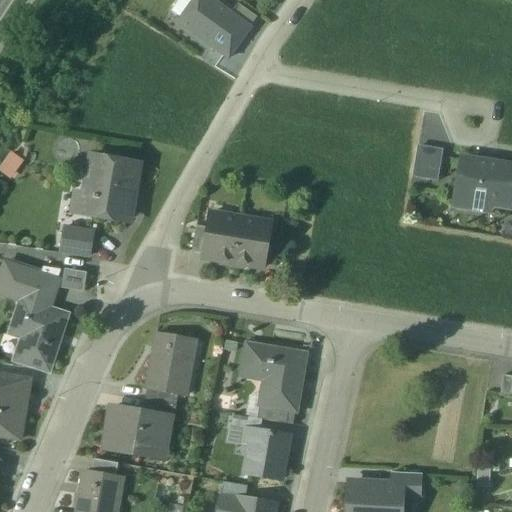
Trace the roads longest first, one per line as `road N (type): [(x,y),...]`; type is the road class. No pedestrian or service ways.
road 1 (residential): [(140,301),(171,218),(253,72)]
road 2 (residential): [(34,511),(109,336),(140,301)]
road 3 (residential): [(253,72),(439,103),(469,125)]
road 4 (residential): [(140,301),(169,293),(355,323)]
road 5 (residential): [(311,511),(355,323)]
road 6 (residential): [(355,323),(511,350)]
